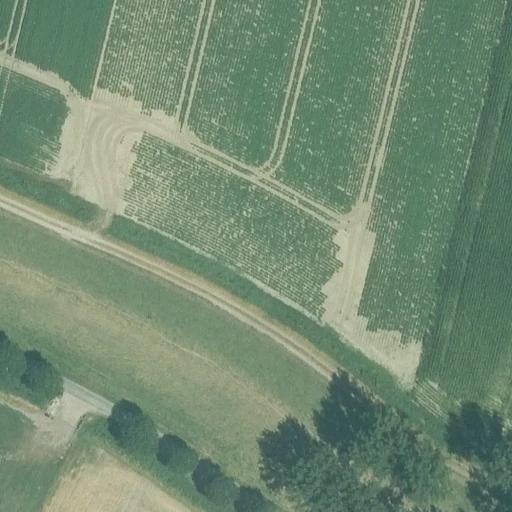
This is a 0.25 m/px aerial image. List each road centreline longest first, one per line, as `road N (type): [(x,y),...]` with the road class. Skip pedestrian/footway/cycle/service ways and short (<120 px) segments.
road 1 (unclassified): [(511,480),(241,290),(0,194)]
road 2 (unclassified): [(257,511),(76,395),(0,358)]
